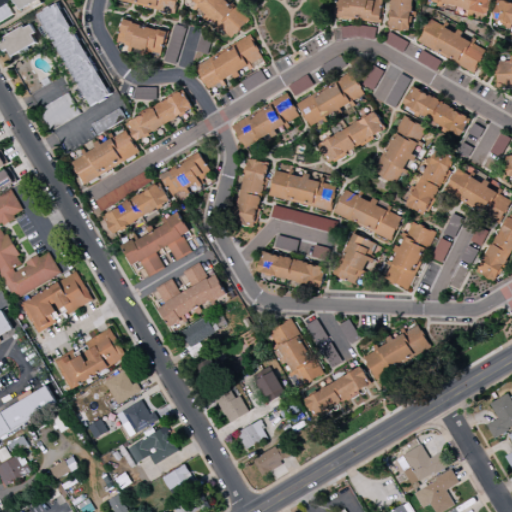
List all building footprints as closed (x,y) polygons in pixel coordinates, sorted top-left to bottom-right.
[(12,0),(19,11),(37,0),(12,0)] [(112,0),(113,1),(175,14),(177,0),(112,0)] [(249,20),(227,0),(190,0),(232,38),(249,20)] [(383,0),(336,0),(335,18),(381,23),(383,0)] [(392,0),(390,29),(412,32),(413,13),(412,13),(413,0),(392,0)] [(491,0),(431,0),(438,2),(437,3),(469,11),(468,15),(479,18),(480,13),(488,16),(491,0)] [(511,2),(496,2),(495,25),(511,25),(511,2)] [(59,3),(39,14),(89,107),(109,97),(59,3)] [(0,8),(0,22),(13,16),(7,5),(0,8)] [(485,50),(472,44),(473,42),(461,37),(463,34),(430,20),(418,45),(476,71),(485,50)] [(117,44),(163,55),(168,32),(123,21),(117,44)] [(0,42),(7,58),(37,44),(32,35),(35,33),(31,25),(0,39),(0,42)] [(164,62),(175,65),(186,28),(175,25),(164,62)] [(342,39),(376,38),(375,26),(341,28),(342,39)] [(197,30),(188,27),(184,39),(193,42),(197,30)] [(384,44),(404,52),(408,41),(389,33),(384,44)] [(195,66),(208,92),(226,83),(225,81),(264,62),(251,38),(195,66)] [(441,61),(422,51),(416,61),(436,72),(441,61)] [(511,88),(510,62),(496,62),(497,88),(511,88)] [(373,91),(384,72),(374,66),(363,85),(373,91)] [(311,129),(343,113),(341,108),(350,104),(351,106),(366,98),(354,74),(298,104),(311,129)] [(397,110),(412,80),(401,74),(385,104),(397,110)] [(314,85),(307,75),(288,86),(295,97),(314,85)] [(156,88),(135,88),(135,100),(156,100),(156,88)] [(463,135),(471,115),(410,90),(402,110),(463,135)] [(193,110),(183,91),(128,123),(138,141),(193,110)] [(80,117),(70,95),(40,108),(50,130),(80,117)] [(232,125),(245,149),(277,133),(276,129),(299,117),(289,96),(232,125)] [(319,143),(329,163),(387,133),(377,113),(319,143)] [(375,174),(396,184),(400,174),(404,176),(414,155),(412,154),(419,140),(420,140),(426,128),(403,117),(375,174)] [(484,129),(474,124),(468,135),(478,141),(484,129)] [(72,162),(84,184),(139,155),(127,131),(98,146),(99,148),(72,162)] [(501,133),(490,152),(501,158),(511,139),(501,133)] [(423,215),(456,162),(438,151),(406,204),(423,215)] [(0,171),(9,167),(3,153),(0,154),(0,171)] [(173,198),(202,182),(202,180),(212,174),(201,154),(161,176),(173,198)] [(271,165),(250,159),(234,222),(255,227),(271,165)] [(444,193),(501,222),(511,201),(498,195),(499,193),(487,187),(488,185),(457,169),(444,193)] [(0,192),(18,184),(11,170),(0,174),(0,192)] [(269,196),(330,212),(337,187),(322,183),(309,179),(276,170),(269,196)] [(95,201),(102,212),(151,182),(145,172),(95,201)] [(103,212),(111,231),(171,206),(163,187),(103,212)] [(392,240),(402,218),(388,212),(375,206),(376,204),(344,190),(334,215),(392,240)] [(0,197),(0,273),(12,299),(61,275),(49,251),(22,265),(3,226),(16,219),(13,214),(22,210),(13,192),(0,197)] [(274,206),(271,218),(334,233),(337,221),(274,206)] [(453,239),(463,218),(453,214),(443,234),(453,239)] [(148,276),(164,268),(156,253),(169,247),(175,260),(192,252),(183,235),(189,232),(181,216),(122,245),(132,266),(141,262),(148,276)] [(410,289),(435,232),(411,222),(397,254),(397,253),(392,264),(386,261),(380,276),(410,289)] [(482,247),(488,232),(477,227),(471,241),(482,247)] [(357,286),(377,245),(354,234),(335,276),(357,286)] [(275,248),(296,254),(300,241),(278,236),(275,248)] [(451,243),(441,239),(432,259),(443,263),(451,243)] [(330,249),(314,246),(312,261),(327,263),(330,249)] [(478,251),(468,246),(449,286),(459,291),(478,251)] [(323,287),(327,267),(262,254),(258,275),(323,287)] [(169,329),(194,316),(193,313),(228,296),(217,275),(208,279),(201,265),(184,273),(192,289),(180,294),(174,281),(158,289),(165,305),(159,309),(169,329)] [(21,302),(37,334),(56,324),(52,315),(58,312),(58,311),(65,307),(68,314),(92,302),(79,274),(21,302)] [(0,339),(14,332),(4,314),(0,316),(0,339)] [(192,360),(207,353),(201,341),(219,332),(212,316),(179,331),(192,360)] [(318,344),(329,338),(318,319),(307,326),(318,344)] [(300,388),(323,375),(292,320),(269,333),(300,388)] [(350,345),(361,338),(349,320),(338,326),(350,345)] [(364,356),(375,378),(432,352),(419,325),(387,341),(389,345),(364,356)] [(55,361),(69,389),(127,360),(112,332),(55,361)] [(343,362),(332,343),(319,350),(330,369),(343,362)] [(247,369),(241,357),(229,364),(235,375),(247,369)] [(304,398),(314,419),(373,388),(362,368),(304,398)] [(116,405),(142,393),(137,383),(132,385),(126,372),(105,381),(116,405)] [(286,394),(274,372),(256,382),(268,404),(286,394)] [(234,399),(231,390),(215,396),(225,423),(248,415),(242,396),(234,399)] [(0,416),(0,439),(59,410),(50,392),(0,416)] [(511,429),(511,411),(504,396),(490,404),(498,419),(486,425),(493,439),(511,429)] [(128,437),(159,422),(155,412),(149,415),(143,401),(117,414),(128,437)] [(62,433),(70,429),(58,404),(50,408),(62,433)] [(95,439),(108,432),(101,420),(89,427),(95,439)] [(268,440),(261,422),(238,431),(245,449),(268,440)] [(128,448),(137,464),(150,457),(154,465),(179,452),(166,427),(128,448)] [(29,447),(24,437),(9,444),(14,454),(29,447)] [(253,461),(262,475),(292,458),(283,443),(253,461)] [(404,455),(411,468),(404,472),(411,486),(448,467),(441,453),(430,459),(422,445),(404,455)] [(26,476),(16,458),(0,465),(0,475),(6,487),(26,476)] [(51,467),(56,479),(72,473),(67,461),(51,467)] [(171,495),(195,484),(187,465),(163,476),(171,495)] [(443,511),(454,506),(446,491),(459,484),(452,471),(414,493),(422,509),(430,504),(434,511),(443,511)] [(175,511),(199,511),(210,505),(199,488),(172,506),(175,511)] [(108,502),(114,511),(128,511),(118,495),(108,502)] [(413,511),(407,502),(391,511),(413,511)]
